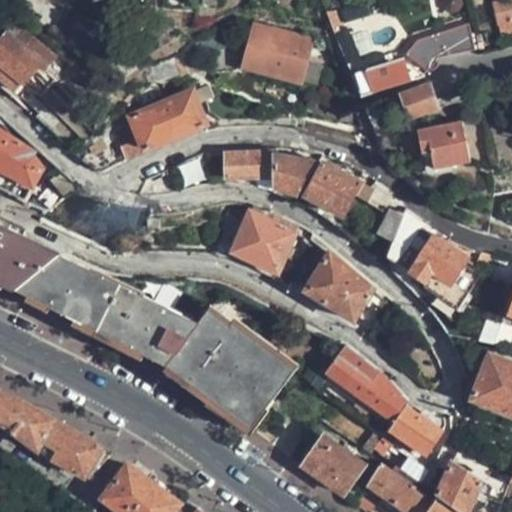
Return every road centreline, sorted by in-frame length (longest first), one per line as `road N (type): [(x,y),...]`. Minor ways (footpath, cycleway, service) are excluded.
road 1 (residential): [(0,212),(133,265),(216,270),(351,338),(410,388),(441,401),(453,380),(424,307),(294,215),(257,195),(136,200),(111,183),(219,136),(289,132),(357,151),(459,235),(511,246)]
road 2 (tertiary): [(0,336),(148,412),(288,511)]
